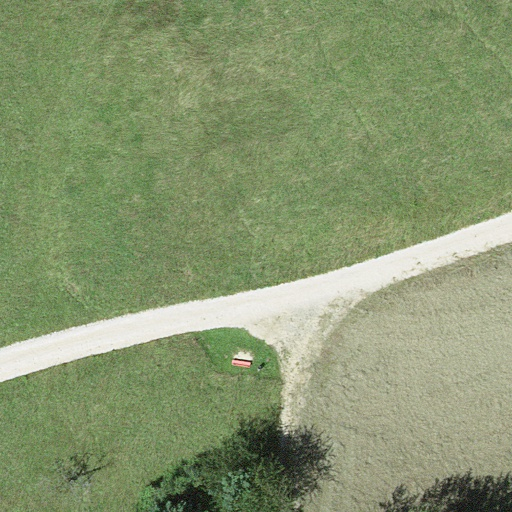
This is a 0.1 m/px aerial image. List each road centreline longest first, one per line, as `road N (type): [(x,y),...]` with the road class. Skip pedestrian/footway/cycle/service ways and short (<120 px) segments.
road 1 (track): [(511,217),(299,295),(118,327),(0,368)]
road 2 (track): [(299,295),(289,511)]
